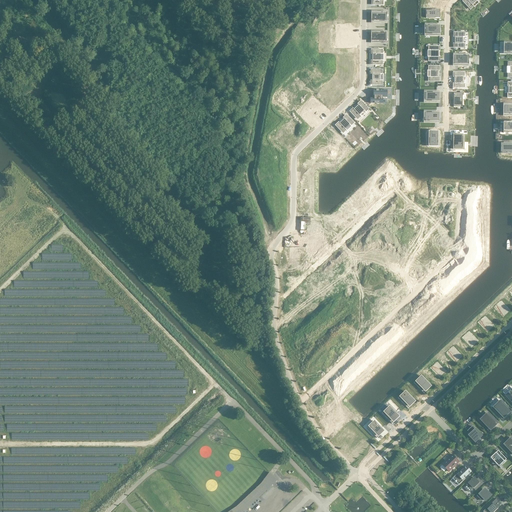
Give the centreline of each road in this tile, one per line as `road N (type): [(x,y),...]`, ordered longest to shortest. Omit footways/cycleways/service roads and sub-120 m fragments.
road 1 (residential): [(363,0),(361,88),(293,157),(293,219),(269,253),(271,319),(299,401)]
road 2 (residential): [(299,401),(458,252),(458,194)]
road 3 (residential): [(446,138),(451,0)]
